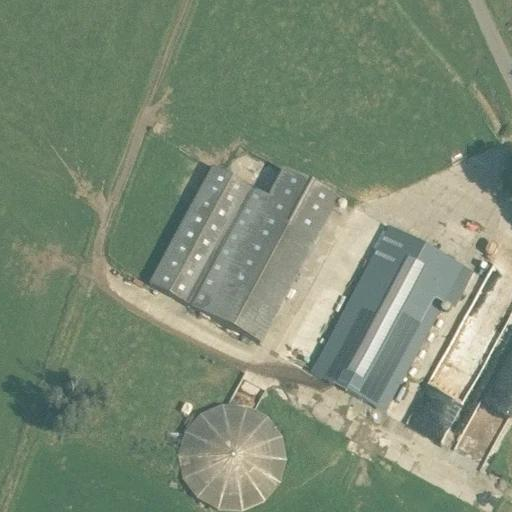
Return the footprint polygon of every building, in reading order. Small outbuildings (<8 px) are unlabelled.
[(269,200),(251,191),(212,170),(148,286),(258,345),(337,202),(284,173),(269,200)] [(311,373),(384,414),(463,271),(390,230),(311,373)] [(511,283),(488,273),(423,420),(451,432),(511,294),(511,283)] [(494,459),(511,420),(511,345),(466,446),(494,459)] [(282,440),(267,421),(245,410),(221,408),(198,418),(182,436),(176,459),(180,483),(195,504),(212,511),(248,511),(264,506),(279,488),(285,465),(282,440)]
